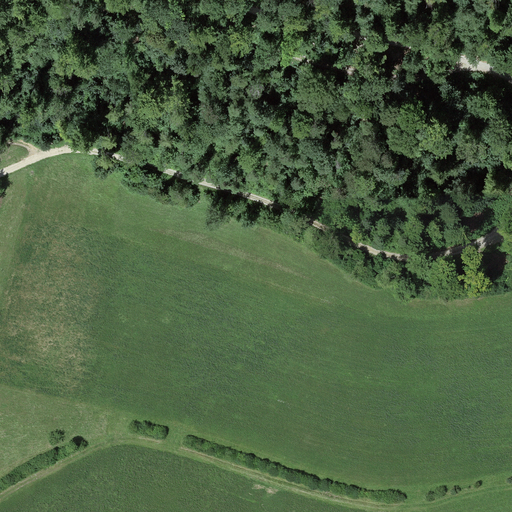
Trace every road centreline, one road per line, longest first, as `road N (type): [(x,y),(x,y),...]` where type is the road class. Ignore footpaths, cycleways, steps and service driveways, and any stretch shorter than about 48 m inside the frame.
road 1 (track): [(511,483),(423,502),(368,502),(145,437),(115,436),(0,494)]
road 2 (track): [(0,139),(232,189),(398,258)]
road 3 (track): [(114,0),(382,76),(470,62)]
road 4 (track): [(225,0),(470,62),(511,81)]
road 5 (track): [(511,212),(456,250),(398,258)]
